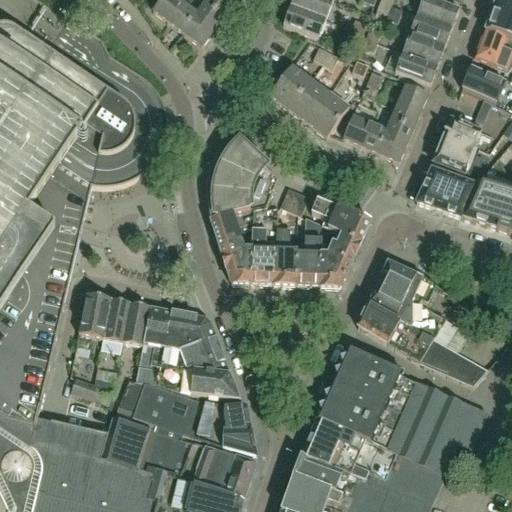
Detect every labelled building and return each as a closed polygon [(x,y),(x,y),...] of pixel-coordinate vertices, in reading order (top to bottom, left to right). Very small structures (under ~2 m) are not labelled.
[(196,18),(172,0),(164,0),(153,16),(183,38),(196,18)] [(234,7),(239,0),(209,0),(204,8),(224,22),(234,8),(235,10),(236,9),(234,7)] [(326,24),(333,5),(319,0),(294,0),(290,11),(326,24)] [(373,9),(376,0),(364,0),(362,5),(373,9)] [(393,0),(382,0),(380,6),(391,10),(395,1),(393,0)] [(452,33),(459,13),(424,0),(417,20),(452,33)] [(511,0),(497,0),(485,35),(506,43),(510,45),(511,45),(511,0)] [(388,19),(391,10),(380,6),(376,15),(388,19)] [(213,36),(224,22),(204,8),(196,18),(183,38),(202,52),(213,37),(214,38),(215,37),(213,36)] [(318,44),(326,24),(290,11),(283,31),(318,44)] [(445,52),(452,33),(417,20),(410,39),(445,52)] [(37,424),(56,343),(84,223),(92,193),(92,192),(96,193),(98,193),(100,193),(105,193),(109,193),(111,193),(114,193),(118,192),(120,191),(124,190),(130,188),(134,186),(136,185),(138,183),(142,181),(145,178),(147,177),(148,175),(151,172),(153,170),(155,167),(158,163),(159,162),(161,158),(162,154),(164,149),(165,147),(166,143),(166,141),(166,138),(167,134),(167,130),(167,125),(166,122),(165,118),(165,115),(163,109),(161,104),(159,100),(156,96),(155,94),(153,92),(150,88),(147,85),(145,84),(143,82),(140,79),(110,59),(101,43),(69,22),(67,25),(57,40),(47,56),(28,43),(14,34),(11,32),(10,31),(7,31),(4,30),(2,31),(0,30),(0,511),(36,511),(46,463),(52,427),(37,424)] [(355,24),(351,34),(362,38),(366,29),(355,24)] [(359,48),(362,38),(351,34),(348,43),(359,48)] [(369,34),(365,44),(377,48),(380,39),(369,34)] [(511,68),(511,56),(502,52),(506,43),(485,35),(475,64),(506,76),(511,68)] [(437,71),(445,52),(410,39),(402,58),(437,71)] [(373,57),(377,48),(365,44),(362,53),(373,57)] [(313,64),(323,69),(329,57),(319,52),(313,64)] [(437,71),(402,58),(393,54),(385,74),(430,91),(437,71)] [(338,62),(329,57),(323,69),(332,74),(338,62)] [(363,81),(368,70),(357,65),(352,77),(363,81)] [(289,115),(311,85),(292,71),(270,101),(271,102),(270,104),(271,105),(272,103),(289,115)] [(495,109),(504,86),(471,72),(462,95),(495,109)] [(380,89),(384,81),(372,76),(368,84),(380,89)] [(377,97),(380,89),(368,84),(365,92),(377,97)] [(307,129),(329,99),(311,85),(289,115),(305,127),(304,129),(305,130),(306,128),(307,129)] [(413,134),(427,100),(405,90),(391,124),(413,134)] [(373,105),(377,97),(365,92),(362,100),(373,105)] [(327,143),(349,113),(329,99),(307,129),(308,129),(307,131),(308,132),(309,130),(327,143)] [(483,105),(475,126),(483,129),(491,109),(483,105)] [(377,158),(386,136),(352,122),(343,144),(377,158)] [(475,151),(480,136),(450,123),(444,139),(475,151)] [(399,168),(413,134),(391,124),(386,136),(377,158),(399,168)] [(483,162),(473,158),(475,151),(444,139),(433,167),(465,179),(467,173),(476,176),(478,172),(479,173),(483,162)] [(267,212),(278,184),(269,176),(235,145),(227,153),(223,159),(221,162),(219,165),(217,168),(215,174),(214,177),(212,182),(211,185),(210,190),(209,195),(209,201),(209,206),(209,213),(209,217),(211,224),(210,224),(210,225),(211,225),(267,212)] [(417,208),(461,223),(477,186),(478,185),(470,182),(468,188),(432,175),(417,208)] [(477,186),(461,223),(496,233),(496,234),(510,238),(510,237),(511,237),(511,196),(485,189),(484,188),(477,186)] [(300,221),(309,202),(288,193),(280,212),(300,221)] [(359,249),(368,228),(369,228),(370,226),(342,214),(342,215),(317,205),(311,218),(331,226),(327,235),(340,241),(359,249)] [(266,227),(267,214),(253,217),(250,290),(251,290),(272,290),(272,291),(273,291),(274,252),(276,252),(277,232),(277,227),(266,227)] [(250,290),(253,217),(253,216),(212,226),(211,225),(210,225),(227,278),(228,280),(231,288),(231,289),(231,290),(232,290),(232,289),(250,290)] [(319,292),(321,261),(321,244),(322,244),(323,231),(305,223),(305,244),(304,261),(297,261),(295,292),(296,292),(296,291),(319,292)] [(295,292),(297,261),(297,250),(289,250),(290,232),(277,232),(276,252),(274,252),(273,291),(295,292)] [(339,293),(359,249),(340,241),(332,261),(321,261),(319,292),(319,293),(339,293)] [(435,289),(422,283),(423,281),(387,266),(368,310),(402,328),(431,344),(433,345),(457,358),(469,338),(446,324),(419,310),(422,305),(427,307),(435,289)] [(100,343),(107,304),(86,300),(78,339),(100,343)] [(121,347),(128,308),(107,304),(100,343),(103,344),(101,355),(120,359),(123,348),(122,347),(121,347)] [(143,349),(150,312),(128,308),(121,347),(122,347),(123,348),(142,351),(143,349)] [(433,345),(431,344),(402,328),(368,310),(358,332),(419,368),(433,345)] [(230,380),(211,328),(205,323),(150,312),(143,349),(139,369),(159,372),(230,380)] [(488,374),(457,358),(433,345),(419,368),(473,391),(488,374)] [(481,433),(487,418),(401,380),(403,376),(349,353),(340,371),(481,433)] [(240,407),(230,380),(159,372),(139,369),(135,385),(142,387),(193,405),(194,401),(234,406),(239,407),(240,407)] [(481,433),(340,371),(332,389),(473,451),(481,433)] [(94,390),(94,389),(76,382),(70,397),(90,404),(95,390),(94,390)] [(94,389),(94,390),(95,390),(90,404),(108,411),(115,387),(95,383),(94,389)] [(129,422),(141,388),(128,385),(117,418),(129,422)] [(193,405),(142,387),(137,403),(227,434),(251,436),(246,412),(239,412),(239,407),(234,406),(194,401),(193,405)] [(473,451),(332,389),(325,406),(453,463),(459,450),(471,455),(473,451)] [(227,434),(137,403),(133,412),(130,422),(194,444),(222,453),(255,462),(256,462),(251,436),(227,434)] [(453,463),(325,406),(316,425),(444,481),(453,463)] [(255,469),(235,462),(154,437),(113,422),(108,440),(101,464),(155,481),(243,506),(255,469)] [(444,481),(316,425),(301,462),(431,511),(431,510),(444,481)] [(101,464),(108,440),(52,427),(46,463),(98,475),(101,464)] [(357,511),(430,511),(431,511),(301,462),(291,489),(357,511)] [(155,511),(156,509),(147,505),(155,481),(101,464),(98,475),(46,463),(36,511),(155,511)] [(241,511),(243,506),(155,481),(147,505),(156,509),(165,511),(241,511)] [(357,511),(291,489),(282,511),(357,511)]
